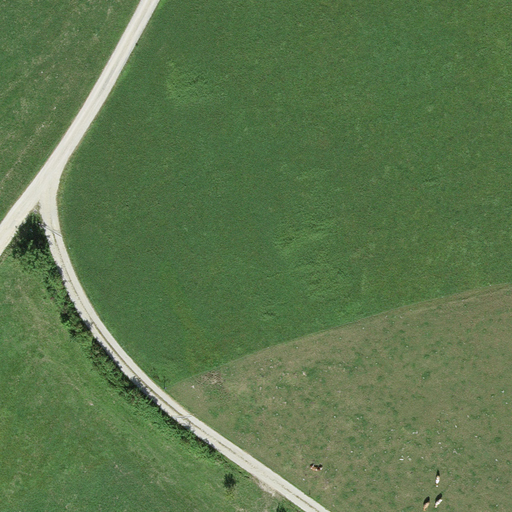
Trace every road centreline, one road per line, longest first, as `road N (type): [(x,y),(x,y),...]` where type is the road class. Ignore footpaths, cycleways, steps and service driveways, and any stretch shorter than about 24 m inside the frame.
road 1 (track): [(46,190),(77,294),(166,397),(320,511)]
road 2 (track): [(0,263),(152,0)]
